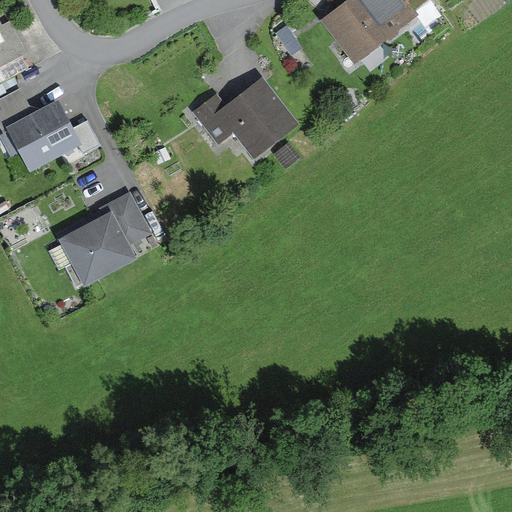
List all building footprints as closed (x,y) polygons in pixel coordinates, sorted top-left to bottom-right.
[(403,0),(348,0),(322,21),(353,62),(415,15),(403,0)] [(0,68),(26,55),(15,33),(1,40),(0,40),(0,68)] [(225,111),(221,114),(233,130),(253,156),(296,123),(264,81),(225,111)] [(32,116),(19,91),(0,100),(0,130),(1,132),(9,128),(32,116)] [(225,111),(215,98),(195,113),(218,142),(233,130),(221,114),(225,111)] [(78,145),(56,103),(32,116),(9,128),(31,169),(78,145)] [(128,248),(148,237),(128,199),(108,210),(110,215),(128,248)] [(110,215),(62,241),(84,282),(132,257),(128,248),(110,215)]
